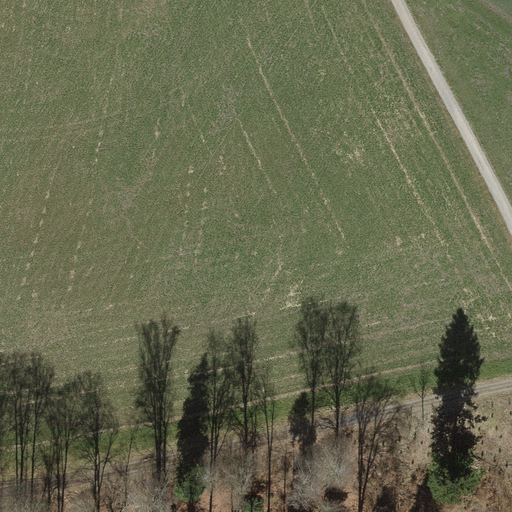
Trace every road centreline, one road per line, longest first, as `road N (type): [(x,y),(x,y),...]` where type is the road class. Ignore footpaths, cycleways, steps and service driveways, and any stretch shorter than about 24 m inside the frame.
road 1 (track): [(511,383),(128,467),(0,484)]
road 2 (track): [(397,0),(511,216)]
